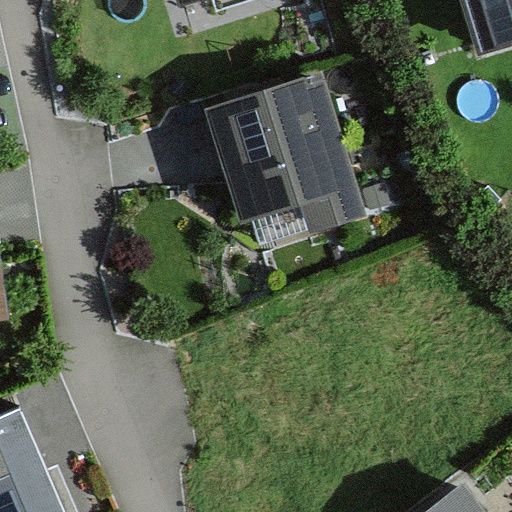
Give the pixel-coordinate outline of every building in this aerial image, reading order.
[(511,0),(465,0),(484,54),(511,44),(511,0)] [(304,86),(220,113),(253,220),(337,193),(304,86)] [(65,371),(29,386),(60,462),(96,447),(65,371)] [(54,511),(20,421),(0,428),(0,511),(54,511)] [(421,511),(486,511),(465,482),(421,511)]
